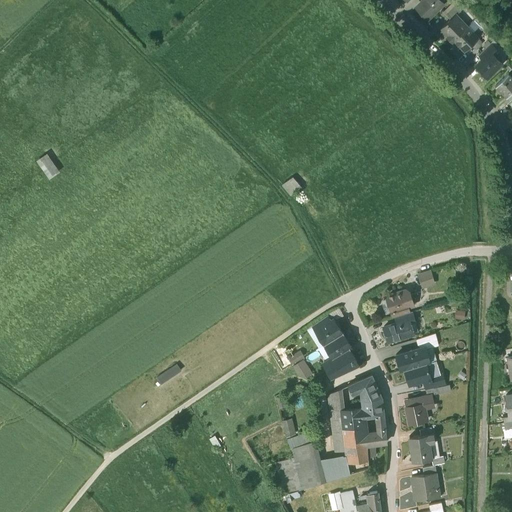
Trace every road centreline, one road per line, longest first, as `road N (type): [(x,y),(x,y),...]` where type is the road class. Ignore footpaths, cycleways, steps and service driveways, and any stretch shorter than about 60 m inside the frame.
road 1 (track): [(66,511),(111,456),(349,298),(292,202),(92,0)]
road 2 (residential): [(392,511),(392,401),(349,298),(451,254),(511,247)]
road 3 (track): [(490,251),(481,511)]
road 4 (residential): [(511,168),(482,103),(378,0)]
road 5 (track): [(0,381),(111,456)]
